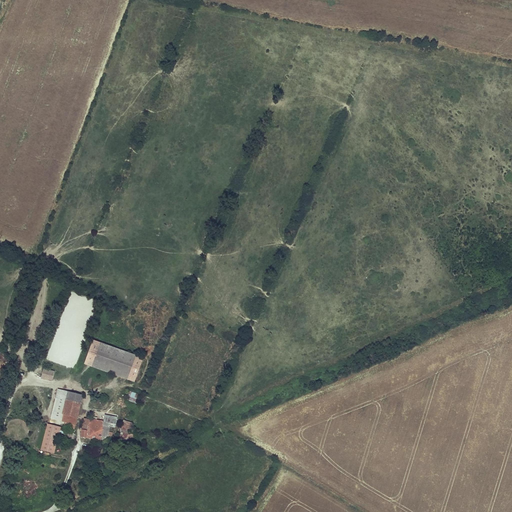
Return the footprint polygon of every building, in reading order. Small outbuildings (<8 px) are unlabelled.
[(84,364),(134,382),(143,358),(93,341),(84,364)] [(54,372),(43,369),(42,375),(45,376),(45,378),(49,379),(49,380),(52,380),(54,372)] [(67,415),(72,393),(58,389),(51,419),(65,422),(64,426),(64,428),(68,429),(68,427),(74,428),(76,422),(77,417),(67,415)] [(137,403),(139,394),(131,392),(128,401),(137,403)] [(77,417),(83,395),(72,393),(67,415),(77,417)] [(103,422),(96,421),(97,417),(93,416),(92,420),(84,418),(81,436),(107,441),(108,435),(109,435),(110,433),(108,432),(110,426),(114,427),(115,424),(116,417),(104,415),(103,422)] [(58,439),(61,427),(47,424),(41,450),(54,453),(58,439)] [(64,428),(61,427),(58,439),(72,442),(74,434),(74,433),(74,430),(68,429),(64,428)]
